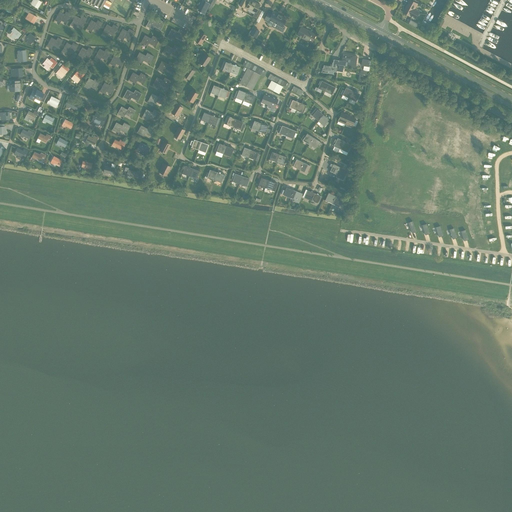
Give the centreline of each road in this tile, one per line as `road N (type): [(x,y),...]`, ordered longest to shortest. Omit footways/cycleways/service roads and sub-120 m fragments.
road 1 (unclassified): [(511,120),(285,0)]
road 2 (residential): [(138,21),(57,8),(36,76)]
road 3 (primary): [(378,35),(511,106)]
road 4 (primary): [(511,99),(381,29)]
